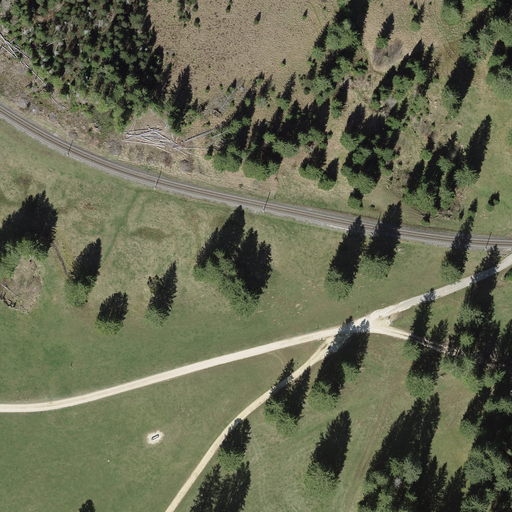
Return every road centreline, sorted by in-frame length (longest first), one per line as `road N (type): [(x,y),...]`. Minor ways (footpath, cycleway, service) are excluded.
road 1 (track): [(0,409),(39,412),(363,327)]
road 2 (track): [(363,327),(260,392),(168,511)]
road 3 (track): [(511,259),(363,327)]
road 4 (track): [(363,327),(511,370)]
